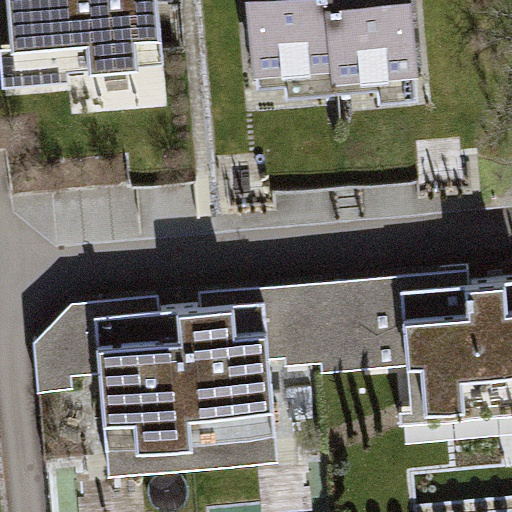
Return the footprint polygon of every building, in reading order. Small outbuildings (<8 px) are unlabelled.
[(157,0),(3,0),(7,38),(0,38),(0,82),(164,65),(157,0)] [(234,0),(239,67),(322,61),(317,0),(234,0)] [(398,0),(317,0),(322,61),(323,75),(403,70),(398,0)] [(511,271),(397,282),(408,401),(395,402),(396,415),(511,404),(511,271)] [(250,291),(166,298),(180,457),(264,450),(250,291)] [(166,298),(83,305),(96,464),(180,457),(166,298)]
